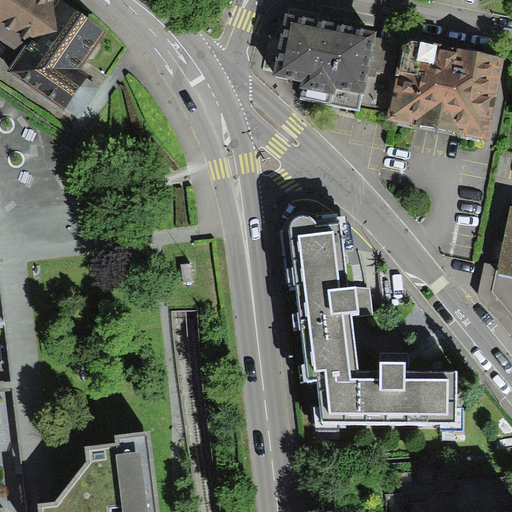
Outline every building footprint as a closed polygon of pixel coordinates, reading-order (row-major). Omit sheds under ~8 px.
[(110,43),(37,0),(0,0),(0,52),(77,99),(110,43)] [(391,40),(286,19),(273,83),(300,88),(298,101),(360,113),(362,102),(375,105),(380,80),(377,79),(378,74),(384,75),(391,40)] [(412,41),(403,48),(389,119),(416,125),(460,134),(487,139),(503,59),(412,41)] [(511,210),(505,209),(491,278),(511,282),(511,210)] [(290,226),(289,231),(308,382),(317,380),(322,424),(440,426),(440,431),(465,431),(464,407),(458,408),(458,371),(410,371),(407,353),(381,353),(380,362),(380,371),(360,372),(353,317),(373,315),(370,288),(356,286),(348,287),(340,224),(318,227),(316,223),(313,220),(309,218),(306,217),(302,216),(299,218),(296,219),(293,222),(290,226)] [(57,505),(42,508),(42,511),(161,511),(152,430),(117,434),(118,447),(88,450),(89,466),(57,505)] [(431,509),(456,508),(454,471),(429,472),(431,509)]
